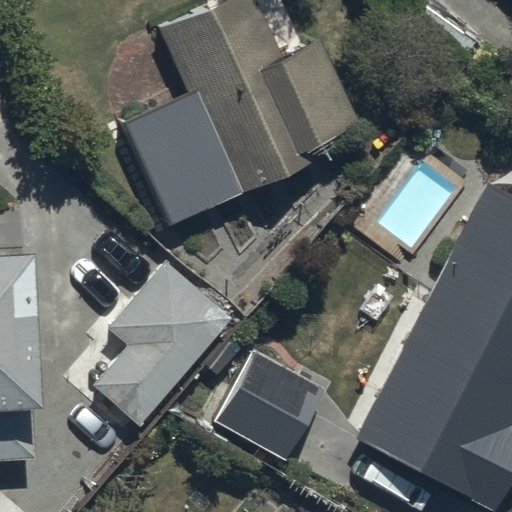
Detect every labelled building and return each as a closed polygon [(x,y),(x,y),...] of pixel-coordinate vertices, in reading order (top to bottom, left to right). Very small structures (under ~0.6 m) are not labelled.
[(253,0),(182,0),(149,15),(176,79),(110,109),(156,211),(323,136),(316,121),(339,111),(289,0),(257,0),(254,1),(253,0)] [(511,392),(511,184),(474,164),(347,422),(483,495),(511,440),(511,413),(503,409),(511,392)] [(0,444),(23,444),(21,336),(15,336),(14,222),(0,221),(0,444)] [(159,248),(98,314),(118,334),(83,371),(126,411),(222,306),(159,248)] [(314,377),(245,339),(204,408),(275,447),(314,377)]
